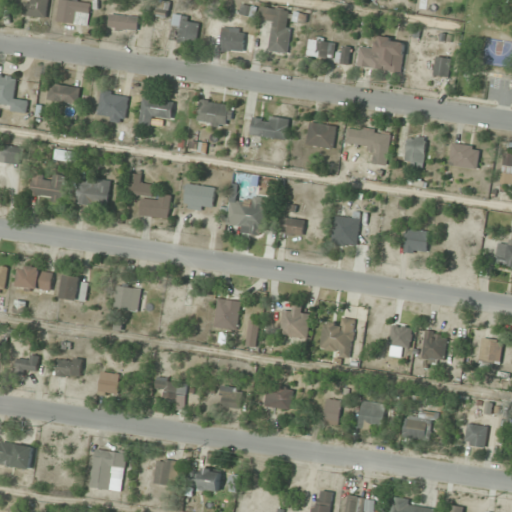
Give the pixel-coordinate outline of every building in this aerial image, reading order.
[(48,16),(47,0),(30,0),(31,1),(25,1),(25,16),(48,16)] [(60,0),(58,22),(89,25),(92,2),(68,0),(60,0)] [(241,14),(254,15),(255,6),(242,5),(241,14)] [(272,21),(269,51),(288,53),(293,11),(263,7),(262,20),(272,21)] [(139,30),(139,15),(110,15),(110,30),(139,30)] [(201,19),(175,15),(170,41),(197,45),(201,19)] [(221,50),(244,52),(246,29),(222,28),(221,50)] [(306,55),(334,59),(336,40),(308,36),(306,55)] [(405,40),(374,36),(373,47),(360,45),(358,67),(402,72),(405,40)] [(351,47),(340,46),(339,63),(350,64),(351,47)] [(452,58),(436,56),(434,74),(449,76),(452,58)] [(0,104),(16,103),(15,75),(0,75),(0,104)] [(49,99),(78,105),(81,89),(52,83),(49,99)] [(97,115),(124,123),(131,97),(104,90),(97,115)] [(172,119),(175,102),(144,98),(140,124),(151,125),(152,117),(172,119)] [(230,127),(233,105),(201,100),(197,121),(230,127)] [(287,139),(290,118),(253,114),(251,135),(287,139)] [(333,149),(337,127),(311,122),(306,144),(333,149)] [(346,145),(375,149),(373,163),(387,165),(392,132),(348,126),(346,145)] [(405,164),(423,167),(427,138),(409,135),(405,164)] [(207,152),(207,142),(191,142),(190,152),(207,152)] [(0,160),(24,163),(25,147),(0,143),(0,160)] [(449,164),(477,169),(481,148),(453,143),(449,164)] [(78,151),(57,151),(57,161),(78,161),(78,151)] [(501,184),(511,184),(511,154),(504,154),(501,184)] [(32,196),(66,201),(70,177),(54,174),(54,176),(35,173),(32,196)] [(155,185),(142,184),(143,175),(132,173),(130,194),(142,195),(140,216),(170,219),(172,197),(154,195),(155,185)] [(112,182),(80,178),(77,202),(109,206),(112,182)] [(214,209),(214,185),(185,185),(185,209),(214,209)] [(235,231),(269,231),(269,206),(264,206),(264,197),(251,197),(251,201),(235,201),(235,231)] [(336,216),(332,244),(358,247),(362,213),(353,212),(352,218),(336,216)] [(305,220),(282,216),(280,232),(303,236),(305,220)] [(429,253),(429,230),(406,230),(406,253),(429,253)] [(511,267),(511,240),(500,238),(496,264),(511,267)] [(51,291),(54,270),(21,265),(18,287),(51,291)] [(86,302),(90,279),(66,275),(62,297),(86,302)] [(140,310),(140,287),(116,287),(116,310),(140,310)] [(216,327),(239,329),(241,301),(217,299),(216,327)] [(281,335),(308,339),(312,314),(303,313),(304,305),(295,303),(294,312),(284,311),(281,335)] [(351,355),(357,320),(342,317),(341,325),(324,322),(320,351),(351,355)] [(246,345),(257,347),(262,322),(251,319),(246,345)] [(392,353),(413,353),(413,326),(392,325),(392,353)] [(449,335),(426,332),(422,359),(444,362),(449,335)] [(501,361),(502,339),(482,338),(481,361),(501,361)] [(38,355),(17,356),(18,374),(39,372),(38,355)] [(83,360),(58,357),(56,376),(81,379),(83,360)] [(100,391),(119,393),(121,374),(102,372),(100,391)] [(156,394),(185,400),(189,382),(160,376),(156,394)] [(291,410),(295,388),(270,384),(266,405),(291,410)] [(245,389),(222,386),(219,405),(242,409),(245,389)] [(326,425),(341,425),(341,399),(326,399),(326,425)] [(385,429),(385,403),(361,403),(361,429),(385,429)] [(438,413),(420,410),(419,417),(406,416),(404,437),(435,441),(438,413)] [(465,445),(487,447),(489,426),(468,424),(465,445)] [(0,463),(30,469),(34,447),(1,441),(0,445),(0,463)] [(128,453),(96,449),(91,488),(111,491),(114,468),(126,469),(128,453)] [(178,462),(159,458),(154,482),(174,486),(178,462)] [(220,491),(222,470),(200,468),(198,489),(220,491)] [(312,511),(330,511),(332,491),(315,490),(312,511)] [(346,511),(363,511),(365,497),(348,495),(346,511)] [(434,511),(434,509),(410,506),(411,498),(394,496),(392,511),(434,511)]
